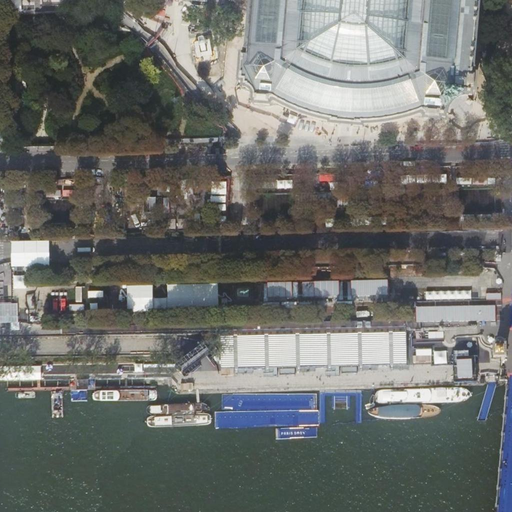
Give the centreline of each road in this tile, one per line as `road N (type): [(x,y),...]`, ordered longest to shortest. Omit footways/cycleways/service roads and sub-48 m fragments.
road 1 (residential): [(511,154),(0,167)]
road 2 (primary): [(0,212),(511,200)]
road 3 (tertiary): [(0,251),(511,240)]
